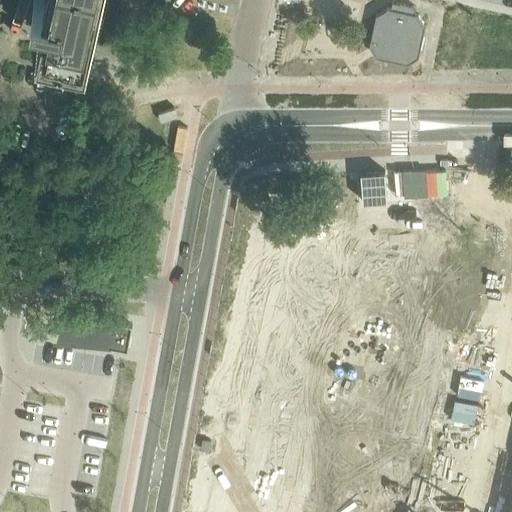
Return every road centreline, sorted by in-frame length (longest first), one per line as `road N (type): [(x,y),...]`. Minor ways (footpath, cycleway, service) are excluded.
road 1 (tertiary): [(248,129),(511,126)]
road 2 (tertiary): [(161,511),(202,290)]
road 3 (tertiary): [(178,290),(139,511)]
road 4 (tertiary): [(248,129),(213,143),(201,165),(178,290)]
road 5 (residential): [(178,290),(0,280)]
road 6 (tertiary): [(202,290),(223,165),(248,129)]
road 7 (residential): [(248,129),(241,90),(257,0)]
